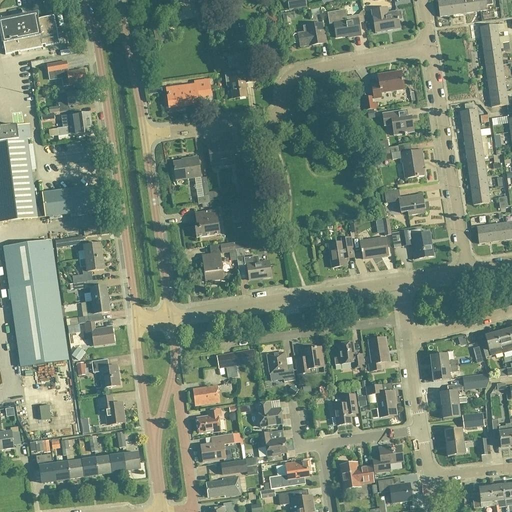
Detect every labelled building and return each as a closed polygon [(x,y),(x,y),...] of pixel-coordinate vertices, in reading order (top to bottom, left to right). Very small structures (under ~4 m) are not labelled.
[(463,0),(455,0),(450,1),(453,18),(466,16),(463,0)] [(463,0),(466,16),(486,13),(486,8),(492,7),(490,0),(463,0)] [(450,1),(437,3),(439,19),(453,18),(450,1)] [(200,25),(212,23),(208,2),(196,4),(200,25)] [(371,11),(374,34),(399,30),(399,25),(402,24),(400,17),(396,17),(396,13),(387,15),(386,9),(371,11)] [(327,15),(328,18),(329,25),(333,25),(336,39),(347,37),(347,39),(360,37),(357,17),(345,19),(344,12),(327,15)] [(267,14),(263,21),(272,28),(277,22),(267,14)] [(10,22),(10,21),(0,22),(0,29),(5,55),(5,57),(42,49),(42,47),(45,46),(45,48),(59,45),(59,43),(59,44),(57,35),(53,17),(39,20),(36,21),(36,18),(36,17),(10,22)] [(309,48),(326,45),(323,24),(303,28),(304,34),(298,35),(294,36),(293,37),(294,45),(299,44),(300,48),(308,47),(309,48)] [(480,30),(482,43),(498,41),(496,27),(480,30)] [(264,56),(278,53),(276,41),(262,44),(264,56)] [(500,54),(498,41),(482,43),(483,56),(500,54)] [(509,41),(501,42),(502,49),(510,48),(509,41)] [(240,71),(242,71),(243,78),(237,79),(237,73),(225,75),(226,87),(230,86),(232,100),(247,98),(245,85),(251,84),(250,70),(249,70),(247,54),(237,55),(240,71)] [(502,67),(500,54),(483,56),(485,69),(502,67)] [(63,89),(78,86),(85,84),(83,72),(74,74),(74,73),(67,74),(65,64),(47,66),(49,82),(62,80),(63,89)] [(503,80),(502,67),(485,69),(487,82),(503,80)] [(370,87),(372,99),(372,100),(380,99),(379,94),(402,91),(400,74),(377,77),(378,86),(370,87)] [(505,93),(503,80),(487,82),(489,95),(505,93)] [(195,87),(167,91),(169,109),(180,108),(198,106),(197,99),(210,97),(208,81),(195,83),(195,87)] [(163,87),(151,89),(152,98),(164,96),(163,87)] [(69,112),(68,108),(87,105),(87,104),(88,103),(87,101),(86,100),(85,92),(66,94),(61,95),(62,105),(57,105),(58,109),(48,111),(49,115),(69,112)] [(491,110),(506,107),(507,107),(507,106),(505,93),(489,95),(491,110)] [(465,113),(473,112),(472,104),(464,105),(465,113)] [(462,128),(479,125),(477,112),(460,114),(462,128)] [(396,120),(394,113),(381,115),(383,128),(391,127),(393,137),(412,134),(409,118),(396,120)] [(67,128),(90,125),(89,114),(73,117),(73,116),(61,117),(62,129),(67,128)] [(31,140),(29,125),(0,128),(0,224),(92,212),(89,189),(34,196),(27,140),(31,140)] [(92,135),(90,125),(67,128),(62,129),(56,130),(57,138),(67,136),(68,138),(76,137),(76,138),(92,135)] [(464,141),(480,139),(479,125),(462,128),(464,141)] [(465,154),(482,152),(480,139),(464,141),(465,154)] [(208,149),(211,165),(211,166),(224,164),(224,168),(235,166),(232,144),(218,146),(218,147),(208,149)] [(391,161),(400,160),(400,165),(403,164),(405,180),(422,177),(420,168),(421,168),(419,152),(398,156),(397,148),(373,152),(374,158),(390,155),(391,161)] [(467,167),(484,165),(482,152),(465,154),(467,167)] [(173,164),(176,181),(200,178),(198,159),(182,161),(182,163),(173,164)] [(469,181),(486,178),(484,165),(467,167),(469,181)] [(238,192),(244,191),(241,167),(234,168),(238,192)] [(201,179),(203,198),(197,198),(198,206),(209,204),(206,178),(201,179)] [(471,194),(488,192),(486,178),(469,181),(471,194)] [(383,194),(385,202),(385,205),(397,203),(399,214),(407,213),(407,217),(424,214),(420,195),(398,199),(397,192),(383,194)] [(488,192),(471,194),(473,207),(489,205),(488,192)] [(507,209),(506,198),(497,199),(499,210),(507,209)] [(233,213),(247,211),(246,203),(232,205),(233,213)] [(197,229),(195,229),(196,240),(220,236),(216,212),(195,215),(197,229)] [(391,236),(389,220),(382,221),(384,237),(391,236)] [(511,223),(503,225),(505,242),(511,240),(511,223)] [(503,225),(490,227),(492,244),(505,242),(503,225)] [(492,244),(490,227),(476,229),(478,245),(492,244)] [(420,230),(398,234),(400,248),(411,246),(413,261),(432,258),(428,234),(421,235),(420,230)] [(84,253),(85,260),(85,261),(102,258),(100,245),(84,248),(82,239),(67,241),(68,248),(79,246),(80,254),(84,253)] [(353,260),(352,251),(350,239),(339,240),(340,244),(327,246),(330,269),(346,267),(345,261),(353,260)] [(359,243),(359,247),(360,254),(362,254),(362,260),(387,257),(384,240),(359,243)] [(21,369),(32,367),(69,362),(52,243),(4,250),(21,369)] [(237,266),(236,252),(234,253),(233,244),(209,248),(210,256),(219,255),(229,254),(231,267),(237,266)] [(174,301),(191,299),(185,248),(167,250),(174,301)] [(235,251),(236,252),(237,266),(238,267),(245,266),(242,250),(235,251)] [(206,283),(222,281),(222,280),(224,278),(223,274),(221,273),(219,255),(210,256),(202,257),(206,283)] [(72,278),(73,285),(74,286),(87,284),(93,283),(93,281),(92,281),(93,282),(91,283),(90,274),(104,272),(102,258),(85,261),(79,262),(80,268),(82,269),(83,277),(72,278)] [(246,266),(249,282),(249,280),(261,278),(261,280),(270,279),(268,263),(246,266)] [(87,284),(74,286),(74,291),(74,292),(88,290),(87,284)] [(106,288),(90,290),(92,303),(108,301),(106,288)] [(108,301),(92,303),(86,304),(88,313),(86,313),(87,318),(71,321),(72,327),(83,325),(93,323),(102,322),(101,316),(110,314),(108,301)] [(93,323),(83,325),(86,341),(92,340),(93,348),(113,345),(111,328),(94,331),(93,323)] [(511,352),(511,347),(507,331),(496,334),(502,355),(511,352)] [(502,355),(496,334),(484,337),(486,343),(480,344),(485,360),(502,355)] [(368,366),(369,373),(381,371),(379,364),(389,363),(388,354),(387,354),(384,339),(368,341),(371,365),(368,366)] [(351,364),(352,370),(363,368),(361,356),(354,357),(352,344),(337,346),(339,359),(334,359),(335,367),(351,364)] [(71,357),(78,362),(84,353),(77,348),(71,357)] [(295,361),(297,376),(309,374),(308,371),(323,368),(320,348),(300,351),(302,360),(295,361)] [(482,364),(479,349),(472,351),(476,365),(482,364)] [(255,364),(253,352),(216,358),(218,370),(255,364)] [(270,383),(283,381),(283,384),(294,382),(292,369),(286,370),(284,354),(267,357),(270,383)] [(429,358),(431,370),(448,368),(456,368),(457,367),(457,362),(448,363),(447,356),(429,358)] [(107,361),(91,363),(92,374),(99,373),(102,390),(119,387),(116,368),(108,369),(107,361)] [(64,379),(72,379),(72,363),(64,363),(64,379)] [(85,376),(83,364),(76,365),(77,377),(85,376)] [(448,368),(431,370),(432,383),(450,381),(449,374),(457,373),(456,368),(448,368)] [(381,386),(366,388),(367,397),(376,395),(379,419),(396,417),(394,401),(395,401),(393,392),(383,394),(381,386)] [(193,391),(195,407),(195,408),(220,404),(217,387),(193,391)] [(458,406),(458,400),(457,393),(439,395),(441,408),(458,406)] [(343,406),(332,407),(334,419),(336,419),(337,427),(351,425),(349,416),(357,415),(354,396),(342,398),(343,406)] [(111,398),(96,400),(98,412),(104,411),(105,419),(107,419),(108,427),(124,425),(121,404),(112,405),(111,398)] [(43,422),(52,419),(48,402),(39,405),(43,422)] [(272,411),(270,404),(252,407),(253,415),(258,414),(260,429),(282,426),(280,410),(272,411)] [(458,406),(441,408),(442,420),(460,418),(458,406)] [(197,420),(199,435),(212,433),(212,435),(220,433),(218,418),(221,418),(220,411),(206,413),(207,418),(197,420)] [(483,428),(481,416),(461,418),(463,430),(483,428)] [(491,422),(492,432),(498,431),(498,433),(500,449),(511,447),(511,445),(510,432),(510,425),(505,426),(505,428),(499,429),(498,421),(491,422)] [(0,451),(13,450),(13,447),(20,446),(19,434),(11,435),(11,434),(1,435),(0,428),(0,451)] [(445,445),(463,443),(461,430),(444,432),(445,445)] [(124,441),(123,433),(116,434),(117,442),(124,441)] [(257,436),(259,449),(265,448),(267,459),(280,457),(280,455),(286,454),(284,440),(271,442),(270,434),(257,436)] [(200,448),(203,464),(225,461),(223,447),(234,445),(232,436),(211,439),(212,446),(200,448)] [(96,445),(95,437),(88,438),(89,446),(96,445)] [(485,440),(478,441),(480,457),(486,457),(485,440)] [(60,442),(61,450),(68,449),(67,441),(60,442)] [(124,441),(117,442),(118,449),(125,448),(124,441)] [(59,443),(51,444),(52,452),(60,451),(59,443)] [(463,443),(445,445),(447,458),(465,456),(463,443)] [(43,453),(42,445),(35,446),(36,454),(43,453)] [(96,445),(89,446),(90,453),(98,452),(96,445)] [(372,461),(374,474),(390,472),(389,465),(403,463),(400,447),(392,449),(392,448),(378,450),(380,460),(372,461)] [(68,449),(61,450),(62,457),(70,456),(68,449)] [(137,454),(123,456),(125,473),(139,471),(137,454)] [(50,456),(35,458),(37,466),(39,465),(39,468),(44,468),(44,465),(51,463),(50,456)] [(123,456),(109,458),(111,475),(125,473),(123,456)] [(111,475),(109,458),(95,460),(97,477),(111,475)] [(95,460),(81,462),(83,479),(97,477),(95,460)] [(81,462),(67,464),(69,481),(83,479),(81,462)] [(245,463),(221,466),(222,476),(246,473),(245,463)] [(276,490),(283,489),(295,487),(294,480),(308,478),(306,463),(285,466),(287,476),(274,478),(276,490)] [(67,464),(53,466),(55,483),(69,481),(67,464)] [(356,470),(356,464),(340,466),(344,491),(359,489),(359,485),(373,483),(371,468),(356,470)] [(55,483),(53,466),(44,468),(39,468),(41,485),(55,483)] [(278,475),(286,474),(285,466),(277,467),(278,475)] [(206,485),(208,500),(224,497),(225,499),(241,496),(238,479),(222,481),(222,483),(206,485)] [(390,481),(377,483),(379,495),(390,493),(391,505),(411,502),(409,485),(391,487),(390,481)] [(511,484),(502,486),(504,502),(511,500),(511,484)] [(504,502),(502,486),(490,487),(493,507),(493,511),(497,511),(496,503),(504,502)] [(493,507),(490,487),(478,489),(479,495),(472,495),(473,510),(493,507)] [(273,491),(259,493),(260,500),(274,498),(273,491)] [(292,505),(293,511),(313,509),(311,497),(298,499),(297,492),(278,495),(279,507),(292,505)] [(209,511),(234,511),(234,503),(224,505),(225,508),(210,510),(209,511)]
